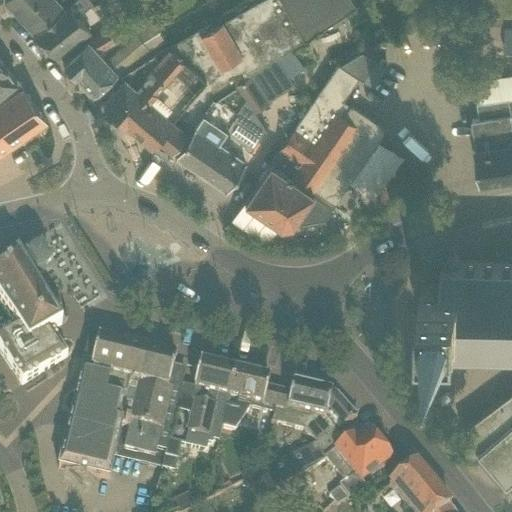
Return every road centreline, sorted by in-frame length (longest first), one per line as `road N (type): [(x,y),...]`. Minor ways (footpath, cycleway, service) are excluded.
road 1 (unclassified): [(478,511),(337,336),(317,288)]
road 2 (secondary): [(317,288),(253,269),(142,203),(94,197)]
road 3 (secondary): [(317,288),(416,228),(511,205)]
road 4 (tertiary): [(94,197),(83,135),(66,105),(0,32)]
